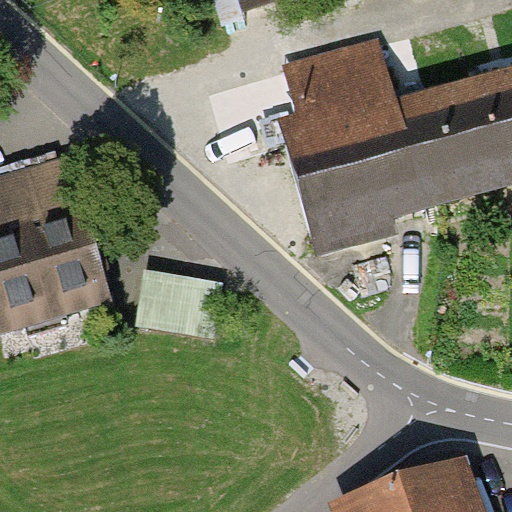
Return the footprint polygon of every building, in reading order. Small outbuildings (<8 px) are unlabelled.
[(223,0),(227,17),(271,10),(269,0),(223,0)] [(438,223),(511,201),(511,74),(404,106),(438,223)] [(314,259),(438,223),(404,106),(279,143),(314,259)] [(0,336),(109,309),(70,158),(0,175),(0,336)] [(151,275),(145,329),(219,336),(224,282),(151,275)] [(479,511),(462,464),(333,511),(479,511)]
